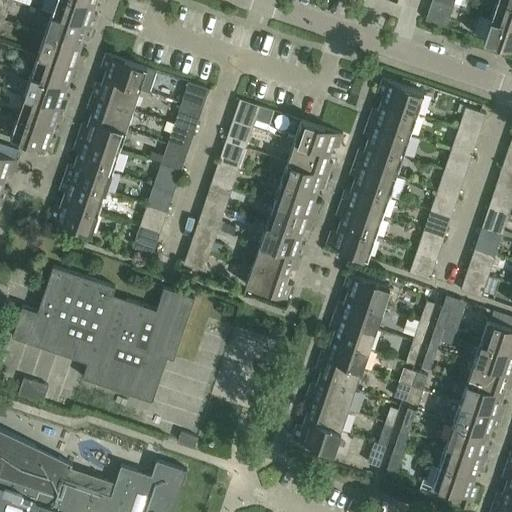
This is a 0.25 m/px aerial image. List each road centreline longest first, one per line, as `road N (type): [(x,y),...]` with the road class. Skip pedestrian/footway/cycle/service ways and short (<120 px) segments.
road 1 (residential): [(159,0),(150,29),(319,88),(338,28)]
road 2 (residential): [(397,47),(511,85)]
